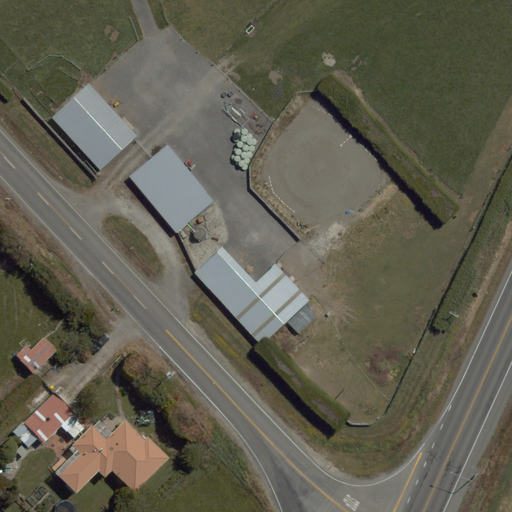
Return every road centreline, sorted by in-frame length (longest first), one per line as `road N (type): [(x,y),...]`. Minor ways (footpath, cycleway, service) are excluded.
road 1 (tertiary): [(0,152),(281,453)]
road 2 (trunk): [(511,316),(423,511)]
